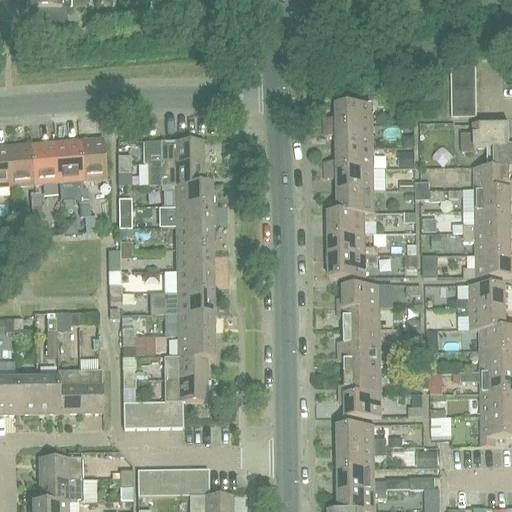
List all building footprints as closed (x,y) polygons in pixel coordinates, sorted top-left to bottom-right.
[(25,0),(26,10),(36,10),(36,27),(66,27),(66,9),(60,9),(60,0),(25,0)] [(215,0),(157,0),(157,15),(194,15),(194,1),(215,1),(215,0)] [(451,82),(475,82),(475,69),(450,69),(451,82)] [(451,94),(476,94),(475,82),(451,82),(451,94)] [(451,107),(476,107),(476,94),(451,94),(451,107)] [(323,129),(371,128),(371,106),(336,107),(336,121),(323,121),(323,129)] [(451,107),(451,119),(451,120),(476,119),(476,107),(451,107)] [(511,148),(510,149),(509,127),(473,128),(473,137),(460,137),(461,156),(474,155),(474,151),(486,150),(487,171),(487,172),(510,171),(510,172),(511,171),(511,148)] [(336,151),(371,150),(371,128),(323,129),(323,138),(336,138),(336,151)] [(79,144),(82,184),(106,182),(103,142),(79,144)] [(58,185),(82,184),(79,144),(55,146),(58,185)] [(161,167),(203,166),(203,144),(160,145),(161,167)] [(55,146),(54,146),(31,147),(34,187),(58,185),(55,146)] [(31,147),(30,148),(7,149),(10,189),(34,187),(31,147)] [(7,149),(6,149),(0,149),(0,189),(10,189),(7,149)] [(371,150),(336,151),(336,164),(324,164),(324,172),(371,172),(371,150)] [(117,168),(130,167),(130,159),(117,159),(117,168)] [(161,188),(211,188),(211,187),(203,187),(203,166),(161,167),(161,188)] [(130,176),(130,167),(117,168),(117,176),(130,176)] [(473,171),(473,194),(511,193),(511,182),(510,183),(510,172),(510,171),(487,172),(487,171),(473,171)] [(371,172),(324,172),(324,182),(336,182),(337,194),(372,193),(371,172)] [(414,186),(415,194),(429,194),(429,186),(414,186)] [(211,188),(161,188),(161,190),(176,189),(176,209),(211,209),(211,188)] [(372,193),(337,194),(337,207),(324,207),(324,215),(372,214),(372,193)] [(474,215),(511,215),(511,203),(511,202),(511,193),(473,194),(474,215)] [(415,194),(415,203),(429,203),(429,194),(415,194)] [(40,195),(34,196),(29,196),(30,210),(41,209),(40,195)] [(118,210),(131,210),(131,202),(118,202),(118,210)] [(90,220),(89,205),(78,206),(80,220),(90,220)] [(42,223),(41,209),(30,210),(32,224),(42,223)] [(176,231),(211,230),(211,209),(176,209),(176,210),(159,211),(160,230),(176,230),(176,231)] [(131,219),(131,210),(118,210),(118,219),(131,219)] [(328,237),(363,236),(363,225),(375,225),(375,215),(372,215),(372,214),(324,215),(324,216),(328,216),(328,237)] [(462,228),(462,237),(511,236),(511,215),(474,215),(474,228),(462,228)] [(211,230),(176,231),(177,253),(212,252),(211,230)] [(328,258),(376,257),(376,249),(363,250),(363,236),(328,237),(328,258)] [(475,245),(475,258),(511,258),(511,236),(462,237),(462,245),(475,245)] [(119,254),(132,254),(131,245),(119,246),(119,254)] [(212,252),(177,253),(177,274),(212,274),(212,252)] [(376,257),(328,258),(329,280),(365,280),(365,266),(377,266),(376,257)] [(511,279),(511,258),(475,258),(475,271),(463,271),(464,280),(511,279)] [(387,260),(387,269),(406,269),(407,261),(387,260)] [(116,286),(129,288),(131,276),(118,274),(116,286)] [(177,296),(212,295),(212,274),(177,274),(164,275),(165,296),(177,296)] [(380,287),(344,288),(344,301),(338,301),(338,311),(380,311),(380,287)] [(505,287),(469,287),(470,301),(457,301),(457,309),(505,309),(505,287)] [(109,297),(122,297),(122,288),(118,288),(109,288),(109,297)] [(420,288),(406,288),(406,297),(420,297),(420,288)] [(178,318),(213,317),(212,295),(177,296),(165,296),(165,318),(178,318)] [(122,305),(122,297),(109,297),(109,305),(122,305)] [(505,309),(457,309),(457,318),(469,317),(470,332),(480,331),(480,330),(506,330),(505,309)] [(380,311),(338,311),(338,320),(344,320),(344,332),(380,332),(380,311)] [(70,328),(78,328),(78,316),(70,316),(70,322),(70,328)] [(78,316),(78,328),(87,328),(87,316),(78,316)] [(178,339),(213,339),(213,317),(178,318),(178,336),(178,339)] [(14,322),(5,322),(5,335),(14,334),(14,322)] [(14,322),(14,334),(22,334),(22,322),(14,322)] [(55,322),(47,322),(47,333),(56,333),(55,322)] [(421,331),(421,322),(407,323),(407,332),(421,331)] [(511,329),(506,330),(480,330),(480,331),(480,352),(511,352),(511,329)] [(134,331),(122,332),(122,340),(134,340),(134,331)] [(421,331),(407,332),(407,340),(421,339),(421,331)] [(380,332),(344,332),(344,344),(339,344),(339,354),(381,354),(380,332)] [(164,362),(213,361),(213,339),(178,339),(178,361),(164,361),(164,362)] [(134,348),(134,340),(122,340),(122,348),(134,348)] [(481,374),(511,373),(511,352),(480,352),(481,374)] [(381,354),(339,354),(339,363),(344,363),(345,376),(381,375),(381,354)] [(164,383),(207,382),(206,362),(213,362),(213,361),(164,362),(164,383)] [(416,365),(416,375),(429,375),(429,365),(421,365),(416,365)] [(481,396),(511,395),(511,373),(481,374),(460,375),(460,385),(481,384),(481,396)] [(57,374),(56,374),(56,382),(37,382),(37,418),(58,417),(57,374)] [(80,417),(79,374),(57,374),(58,417),(80,417)] [(80,417),(102,417),(102,374),(79,374),(80,417)] [(122,375),(122,383),(135,383),(135,374),(122,375)] [(381,375),(345,376),(345,388),(339,388),(339,397),(381,397),(381,375)] [(416,383),(429,382),(429,375),(416,375),(416,383)] [(0,418),(16,418),(15,383),(0,382),(0,418)] [(37,418),(37,382),(15,383),(16,418),(37,418)] [(182,405),(207,404),(207,382),(164,383),(164,405),(170,405),(182,405)] [(122,383),(122,391),(135,391),(135,383),(122,383)] [(429,383),(420,383),(420,392),(429,392),(429,383)] [(481,418),(511,417),(511,395),(481,396),(481,418)] [(381,397),(339,397),(339,407),(345,407),(345,420),(381,419),(381,397)] [(147,431),(147,405),(135,406),(135,431),(147,431)] [(159,405),(147,405),(147,431),(159,430),(159,405)] [(170,405),(164,405),(159,405),(159,430),(171,430),(170,405)] [(171,430),(183,430),(182,405),(170,405),(171,430)] [(135,406),(123,406),(124,431),(135,431),(135,406)] [(422,419),(422,410),(408,410),(408,419),(422,419)] [(481,449),(495,449),(495,441),(511,440),(511,417),(481,418),(481,449)] [(441,422),(440,441),(461,441),(462,422),(441,422)] [(338,428),(338,450),(386,449),(386,441),(374,441),(373,427),(338,428)] [(338,472),(374,471),(374,458),(386,458),(386,449),(338,450),(338,472)] [(81,461),(38,462),(38,484),(81,483),(81,461)] [(338,472),(339,493),(387,493),(387,484),(375,484),(374,471),(338,472)] [(132,482),(132,473),(119,473),(120,483),(132,482)] [(161,473),(149,474),(149,500),(161,499),(161,473)] [(173,499),(173,473),(161,473),(161,499),(173,499)] [(185,499),(184,473),(173,473),(173,499),(185,499)] [(197,499),(196,473),(184,473),(185,499),(190,499),(197,499)] [(197,499),(209,499),(208,473),(196,473),(197,499)] [(149,474),(137,474),(137,500),(149,500),(149,474)] [(409,493),(434,493),(435,481),(409,481),(409,493)] [(132,491),(132,482),(120,483),(120,491),(132,491)] [(81,483),(38,484),(39,505),(32,505),(32,506),(82,505),(81,483)] [(374,511),(375,502),(387,501),(387,493),(339,493),(339,511),(374,511)] [(197,499),(190,499),(190,511),(231,511),(231,498),(209,499),(197,499)]
